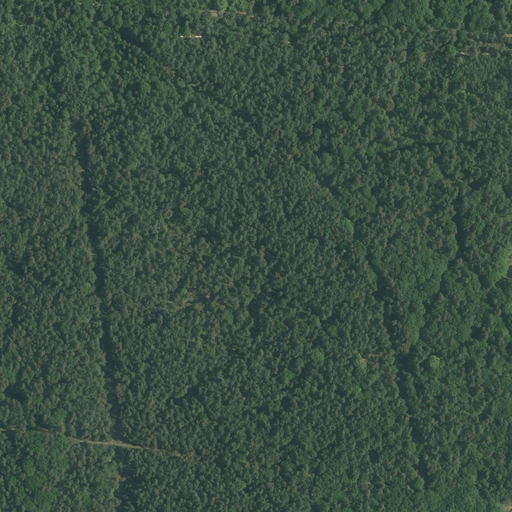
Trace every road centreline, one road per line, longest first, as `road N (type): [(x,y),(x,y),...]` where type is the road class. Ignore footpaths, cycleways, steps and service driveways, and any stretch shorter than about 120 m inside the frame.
road 1 (track): [(76,4),(333,194),(381,285),(429,511)]
road 2 (track): [(76,4),(511,35)]
road 3 (track): [(426,492),(0,433)]
